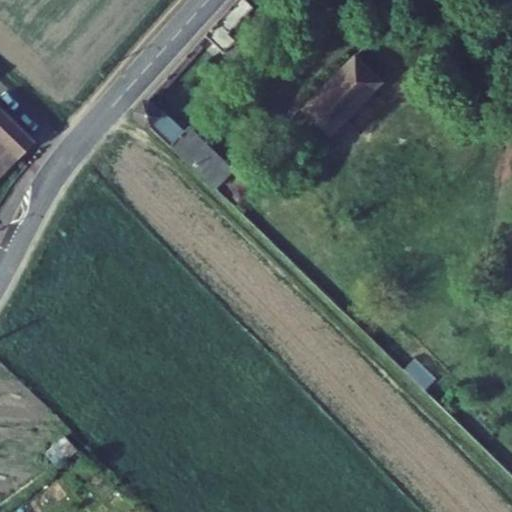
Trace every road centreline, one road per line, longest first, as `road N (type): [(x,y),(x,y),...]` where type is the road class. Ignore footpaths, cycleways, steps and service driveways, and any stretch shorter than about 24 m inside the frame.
road 1 (unclassified): [(211,0),(71,152)]
road 2 (residential): [(71,152),(0,276)]
